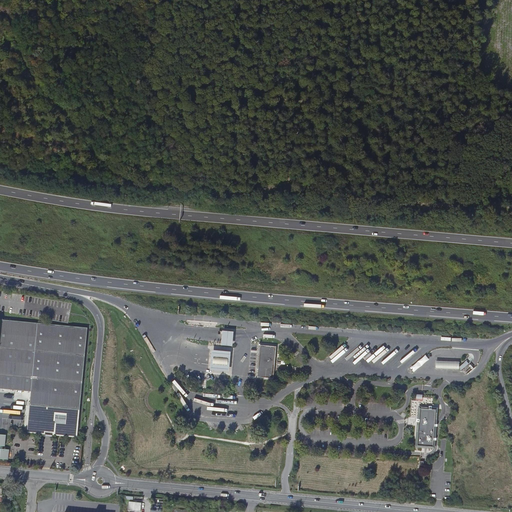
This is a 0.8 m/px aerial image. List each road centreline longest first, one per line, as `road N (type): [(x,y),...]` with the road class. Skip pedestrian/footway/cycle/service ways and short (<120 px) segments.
road 1 (trunk): [(511,243),(157,213),(0,189)]
road 2 (trunk): [(0,266),(511,317)]
road 3 (unclassified): [(27,284),(85,301),(98,319),(93,397),(105,432),(96,471)]
road 4 (track): [(289,164),(325,0)]
road 5 (unclassified): [(282,499),(128,484)]
road 6 (unclassified): [(282,499),(424,511)]
